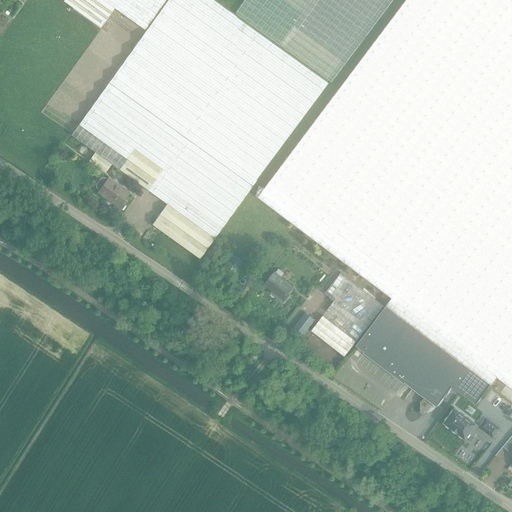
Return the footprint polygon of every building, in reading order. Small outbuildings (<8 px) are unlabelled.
[(102,0),(63,0),(62,3),(99,29),(114,8),(102,0)] [(111,165),(118,170),(133,150),(162,171),(148,192),(166,205),(213,239),(278,151),(329,83),(212,0),(168,0),(124,62),(71,136),(94,153),(88,161),(105,174),(111,165)] [(102,0),(114,8),(144,30),(165,0),(102,0)] [(332,83),(394,1),(395,0),(245,0),(235,14),(332,83)] [(392,298),(386,306),(491,385),(497,377),(511,388),(511,0),(406,0),(257,198),(392,298)] [(118,170),(148,192),(162,171),(133,150),(118,170)] [(97,190),(99,191),(98,193),(109,201),(110,199),(119,206),(129,193),(109,178),(108,180),(105,178),(103,177),(100,179),(96,184),(96,188),(97,190)] [(198,258),(213,239),(166,205),(152,225),(198,258)] [(233,275),(243,262),(233,255),(223,268),(233,275)] [(277,269),(274,273),(265,284),(283,299),(293,287),(280,277),(283,273),(277,269)] [(334,301),(323,315),(356,341),(383,306),(341,273),(325,294),(334,301)] [(386,306),(356,346),(364,352),(364,353),(404,384),(405,382),(412,388),(413,388),(420,394),(421,394),(424,397),(420,403),(420,409),(426,414),(433,412),(452,386),(476,405),(491,385),(386,306)] [(298,341),(315,320),(305,313),(288,333),(298,341)] [(323,315),(311,331),(315,334),(321,338),(344,356),(356,341),(323,315)] [(476,425),(476,424),(455,409),(444,423),(465,439),(476,425),(493,438),(500,429),(486,418),(479,427),(476,425)]
